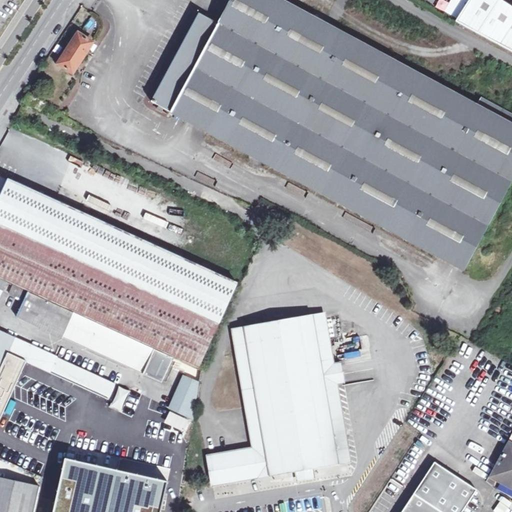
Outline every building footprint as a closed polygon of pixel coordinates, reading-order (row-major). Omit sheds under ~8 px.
[(249,163),(260,169),(264,161),(464,268),(511,177),(511,122),(510,122),(511,118),(511,114),(470,92),(466,98),(401,63),(405,56),(393,50),(390,57),(324,21),(327,14),(316,8),(312,15),(284,0),(231,0),(219,23),(199,13),(152,101),(160,105),(158,108),(163,111),(165,108),(253,155),(249,163)] [(470,0),(457,21),(511,50),(511,5),(502,0),(470,0)] [(59,63),(73,72),(93,42),(78,33),(59,63)] [(25,101),(40,110),(45,102),(29,93),(25,101)] [(24,289),(29,291),(75,313),(98,323),(174,357),(198,369),(237,282),(78,210),(55,199),(0,174),(0,278),(7,281),(13,284),(24,289)] [(60,188),(55,199),(78,210),(83,199),(60,188)] [(20,298),(24,289),(13,284),(9,293),(20,298)] [(17,316),(64,338),(75,313),(29,291),(17,316)] [(75,313),(64,338),(87,348),(98,323),(75,313)] [(247,406),(255,449),(257,460),(260,476),(293,471),(297,470),(299,479),(312,477),(311,468),(305,440),(345,433),(336,383),(342,382),(339,364),(333,365),(324,315),(281,322),(234,331),(247,406)] [(162,382),(174,357),(98,323),(87,348),(162,382)] [(0,387),(0,370),(1,369),(7,354),(54,374),(60,358),(0,330),(0,402),(6,390),(0,387)] [(14,375),(1,369),(0,370),(0,387),(6,390),(7,390),(14,375)] [(111,392),(115,383),(94,374),(90,383),(111,392)] [(175,401),(196,411),(200,383),(186,377),(175,401)] [(194,419),(196,411),(175,401),(171,409),(183,414),(194,419)] [(166,426),(186,435),(192,421),(171,412),(166,426)] [(349,460),(345,433),(305,440),(311,468),(329,464),(349,460)] [(511,489),(511,443),(509,442),(490,477),(511,489)] [(257,460),(255,449),(209,457),(211,468),(257,460)] [(162,511),(169,483),(66,460),(53,511),(162,511)] [(249,478),(260,476),(257,460),(234,464),(236,480),(249,478)] [(435,462),(402,511),(462,511),(463,511),(477,490),(435,462)] [(234,464),(211,468),(211,486),(226,482),(236,480),(234,464)] [(0,511),(34,511),(40,487),(0,477),(0,511)]
